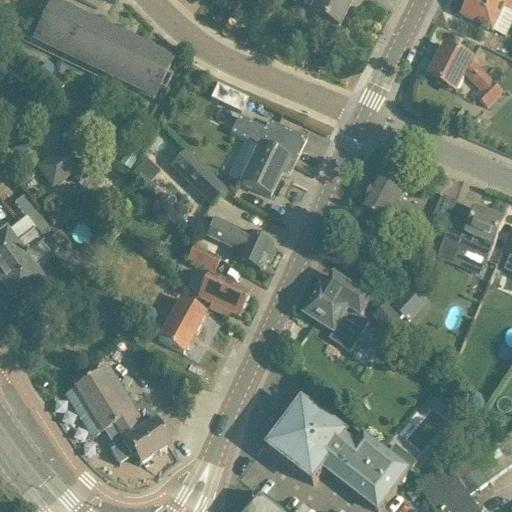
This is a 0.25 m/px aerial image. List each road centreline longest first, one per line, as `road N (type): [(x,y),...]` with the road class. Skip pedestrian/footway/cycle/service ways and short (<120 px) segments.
road 1 (secondary): [(222,433),(365,118)]
road 2 (residential): [(365,118),(215,57),(144,0)]
road 3 (residential): [(511,177),(365,118)]
road 4 (residential): [(222,433),(310,501),(346,511)]
road 5 (secondary): [(365,118),(422,0)]
road 6 (primary): [(79,511),(0,411)]
